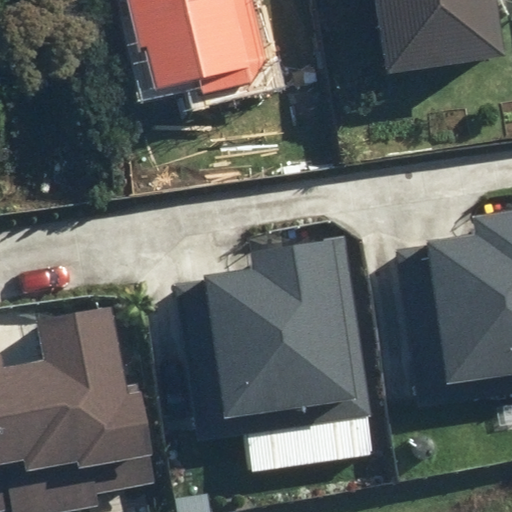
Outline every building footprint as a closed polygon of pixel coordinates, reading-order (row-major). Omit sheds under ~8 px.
[(268,64),(258,0),(126,0),(135,54),(156,50),(161,80),(268,64)] [(372,0),(382,67),(504,50),(497,0),(372,0)] [(464,380),(486,378),(511,374),(511,199),(466,204),(469,224),(392,233),(412,405),(466,399),(464,380)] [(245,262),(172,274),(201,444),(242,437),(248,475),(378,453),(340,231),(243,248),(245,262)] [(0,503),(2,504),(2,511),(65,511),(105,508),(100,453),(156,447),(149,378),(127,381),(118,293),(36,301),(42,359),(0,363),(0,503)]
